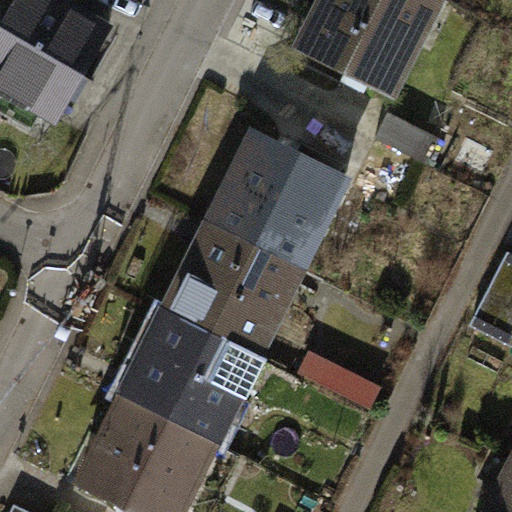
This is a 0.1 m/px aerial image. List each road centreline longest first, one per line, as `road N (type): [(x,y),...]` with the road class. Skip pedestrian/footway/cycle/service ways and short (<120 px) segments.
road 1 (residential): [(75,251),(206,0)]
road 2 (residential): [(0,407),(75,251)]
